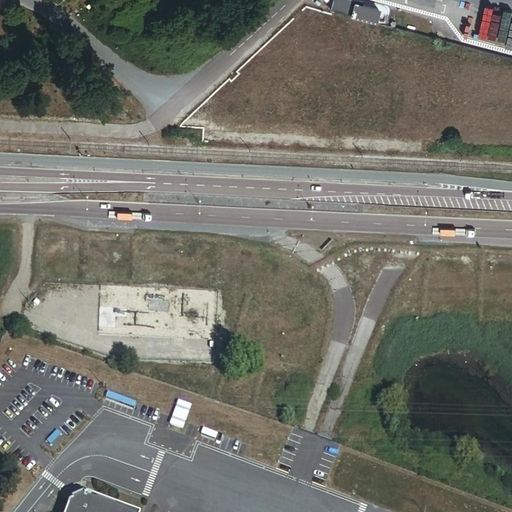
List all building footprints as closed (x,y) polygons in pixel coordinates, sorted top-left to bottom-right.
[(361,2),(353,0),(331,0),(329,10),(375,23),(378,9),(361,4),(361,2)] [(329,10),(325,9),(318,36),(427,66),(432,49),(434,40),(374,25),(375,23),(329,10)] [(309,82),(310,65),(270,63),(270,80),(309,82)] [(249,104),(249,116),(323,120),(322,122),(373,125),(376,75),(326,72),(325,83),(309,82),(270,80),(250,79),(249,91),(237,91),(236,103),(249,104)] [(416,118),(437,124),(447,89),(425,82),(416,118)] [(127,511),(90,498),(87,496),(84,498),(83,496),(71,501),(72,503),(68,505),(67,508),(67,509),(66,511),(127,511)]
